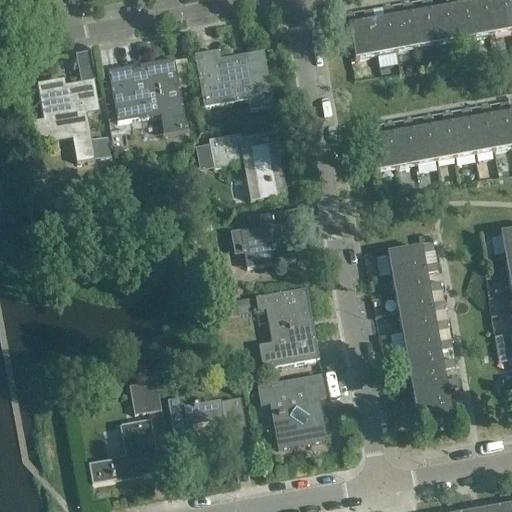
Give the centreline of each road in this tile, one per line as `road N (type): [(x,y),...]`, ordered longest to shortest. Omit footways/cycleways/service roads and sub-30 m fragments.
road 1 (residential): [(379,485),(292,0)]
road 2 (residential): [(39,6),(52,24),(87,33),(278,0)]
road 3 (residential): [(234,511),(379,485)]
road 4 (residential): [(379,485),(511,461)]
